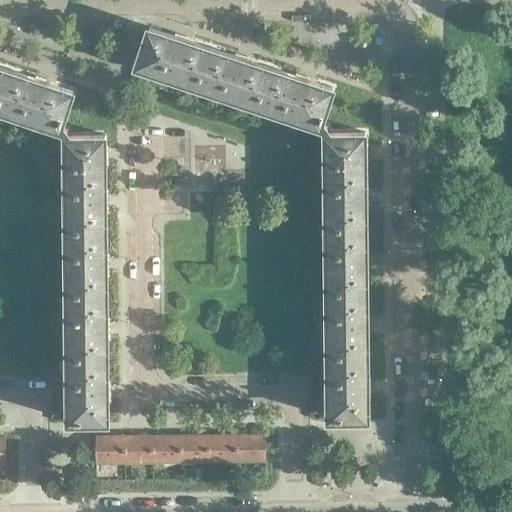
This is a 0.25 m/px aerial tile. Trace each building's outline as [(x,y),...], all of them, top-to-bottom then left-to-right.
[(176,51),(171,50),(176,35),(149,27),(137,63),(139,64),(139,63),(147,65),(147,67),(173,75),(179,59),(174,57),(176,51)] [(181,53),(185,39),(176,35),(171,50),(176,51),(181,53)] [(198,84),(211,47),(185,39),(181,53),(176,51),(174,57),(179,59),(173,75),(174,76),(174,74),(182,77),(182,78),(198,84)] [(236,71),(231,70),(236,55),(211,47),(198,84),(199,84),(200,83),(208,85),(207,87),(233,95),(239,78),(234,77),(236,71)] [(241,73),(246,58),(236,55),(231,70),(236,71),(241,73)] [(259,104),(271,67),(246,58),(241,73),(236,71),(234,77),(239,78),(233,95),(234,96),(235,94),(243,97),(242,98),(259,104)] [(0,102),(11,70),(0,65),(0,102)] [(296,91),(292,90),(296,75),(271,67),(259,104),(260,104),(260,103),(268,105),(268,107),(294,115),(299,98),(295,97),(296,91)] [(37,94),(32,92),(37,78),(11,70),(0,102),(0,105),(8,108),(8,109),(34,118),(39,101),(35,99),(37,94)] [(301,93),(306,78),(296,75),(292,90),(296,91),(301,93)] [(41,95),(46,81),(37,78),(32,92),(37,94),(41,95)] [(320,124),(332,87),(306,78),(301,93),(296,91),(295,97),(299,98),(294,115),(295,116),(295,114),(303,117),(303,118),(320,124)] [(60,127),(72,90),(46,81),(41,95),(37,94),(35,99),(39,101),(34,118),(35,118),(35,117),(43,120),(43,121),(60,127)] [(365,151),(365,144),(365,132),(326,132),(326,162),(344,161),(344,156),(350,156),(350,151),(365,151)] [(105,154),(105,148),(105,134),(66,135),(66,164),(84,164),(84,159),(90,159),(90,154),(105,154)] [(365,161),(365,151),(350,151),(350,156),(350,161),(365,161)] [(105,164),(105,154),(90,154),(90,159),(90,164),(105,164)] [(365,188),(365,161),(350,161),(350,156),(344,156),(344,161),(326,162),(328,162),(328,171),(326,171),(327,198),(345,198),(345,193),(350,193),(350,188),(365,188)] [(105,191),(105,164),(90,164),(90,159),(84,159),(84,164),(66,164),(66,165),(68,165),(68,173),(66,173),(67,201),(85,201),(85,196),(91,196),(90,191),(105,191)] [(366,198),(365,188),(350,188),(350,193),(351,198),(366,198)] [(106,201),(106,193),(105,191),(90,191),(91,196),(91,201),(106,201)] [(366,225),(366,207),(366,198),(351,198),(350,193),(345,193),(345,198),(327,198),(327,199),(328,199),(328,207),(327,207),(327,225),(366,225)] [(106,227),(106,210),(106,201),(91,201),(91,196),(85,196),(85,201),(67,201),(67,202),(68,202),(68,210),(67,210),(67,228),(106,227)] [(366,251),(366,225),(327,225),(327,226),(328,226),(328,234),(327,234),(327,262),(345,262),(345,257),(351,257),(351,252),(366,251)] [(106,254),(106,227),(67,228),(67,229),(68,229),(68,237),(67,237),(67,265),(85,264),(85,259),(91,259),(91,254),(106,254)] [(366,261),(366,252),(366,251),(351,252),(351,257),(351,262),(366,261)] [(106,264),(106,255),(106,254),(91,254),(91,259),(91,264),(106,264)] [(366,288),(366,270),(366,261),(351,262),(351,257),(345,257),(345,262),(327,262),(327,263),(329,263),(329,271),(327,271),(328,289),(366,288)] [(107,291),(106,273),(106,264),(91,264),(91,259),(85,259),(85,264),(67,265),(69,265),(69,274),(67,274),(68,291),(107,291)] [(367,315),(366,288),(328,289),(329,289),(329,298),(328,298),(328,326),(346,325),(346,320),(352,320),(352,315),(367,315)] [(107,318),(107,291),(68,291),(68,292),(69,292),(69,301),(68,301),(68,328),(86,328),(86,323),(92,323),(92,318),(107,318)] [(367,325),(367,316),(367,315),(352,315),(352,320),(352,325),(367,325)] [(107,328),(107,319),(107,318),(92,318),(92,323),(92,328),(107,328)] [(367,352),(367,334),(367,325),(352,325),(352,320),(346,320),(346,325),(328,326),(329,326),(329,335),(328,335),(328,352),(367,352)] [(107,355),(107,337),(107,328),(92,328),(92,323),(86,323),(86,328),(68,328),(68,329),(69,329),(69,337),(68,337),(68,355),(107,355)] [(367,379),(367,352),(328,352),(328,353),(330,353),(330,361),(328,361),(329,389),(347,389),(347,384),(352,384),(352,379),(367,379)] [(107,382),(107,355),(68,355),(68,356),(70,356),(70,364),(68,364),(69,392),(87,392),(87,387),(92,387),(92,382),(107,382)] [(368,389),(367,379),(352,379),(352,384),(353,389),(368,389)] [(108,392),(107,382),(92,382),(92,387),(92,392),(108,392)] [(368,416),(368,398),(368,389),(353,389),(352,384),(347,384),(347,389),(329,389),(329,390),(330,390),(330,398),(329,398),(329,417),(368,416)] [(108,419),(108,401),(108,392),(92,392),(92,387),(87,387),(87,392),(69,392),(69,393),(70,393),(70,401),(69,401),(69,419),(108,419)] [(237,460),(237,434),(209,435),(209,460),(237,460)] [(265,459),(265,434),(237,434),(237,460),(265,459)] [(152,461),(152,435),(124,436),(124,461),(152,461)] [(181,460),(180,435),(152,435),(152,461),(181,460)] [(209,460),(209,435),(180,435),(181,460),(209,460)] [(124,461),(124,436),(96,436),(96,461),(124,461)]
